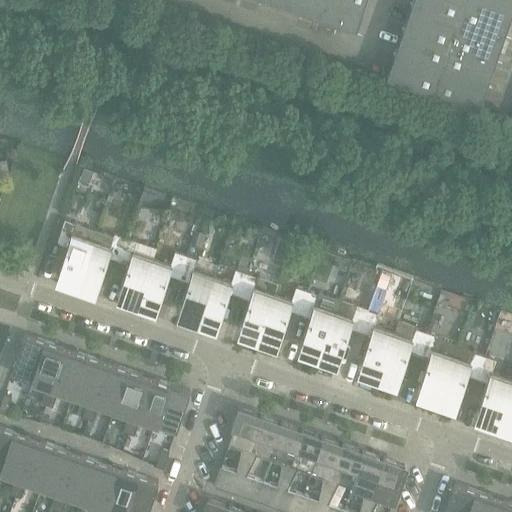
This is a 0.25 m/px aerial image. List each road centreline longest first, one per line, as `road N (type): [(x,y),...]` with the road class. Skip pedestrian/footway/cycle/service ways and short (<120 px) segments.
road 1 (residential): [(223,358),(448,436)]
road 2 (residential): [(0,279),(223,358)]
road 3 (residential): [(223,358),(170,511)]
